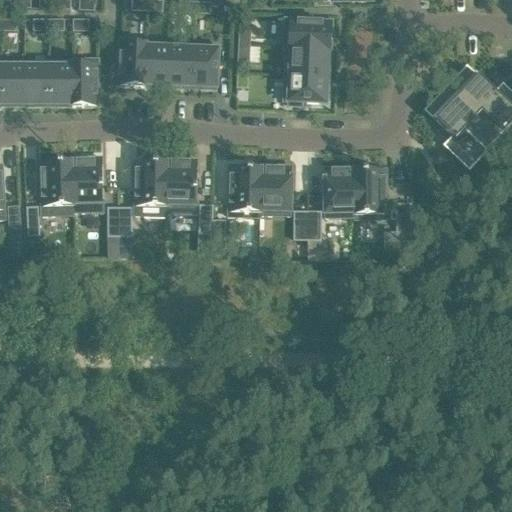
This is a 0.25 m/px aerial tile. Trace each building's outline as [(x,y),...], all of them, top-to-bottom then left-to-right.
[(15,0),(15,10),(31,11),(31,0),(15,0)] [(55,12),(55,0),(53,0),(39,0),(39,11),(55,12)] [(55,0),(55,12),(70,13),(71,1),(55,0)] [(95,2),(79,1),(79,13),(95,14),(95,2)] [(132,3),(132,14),(145,14),(147,14),(147,3),(146,3),(132,3)] [(147,3),(147,14),(162,15),(163,4),(147,3)] [(180,5),(180,16),(193,16),(195,16),(195,5),(193,5),(180,5)] [(195,5),(195,16),(210,17),(211,6),(195,5)] [(285,50),(285,51),(330,53),(332,23),(289,21),(288,50),(285,50)] [(1,22),(1,34),(16,34),(16,22),(1,22)] [(49,34),(49,22),(33,22),(33,34),(49,34)] [(49,22),(49,34),(64,34),(64,22),(49,22)] [(89,22),(73,22),(73,34),(89,34),(89,22)] [(238,49),(250,49),(251,34),(238,33),(238,49)] [(121,41),(119,88),(144,89),(146,42),(121,41)] [(146,42),(144,89),(144,88),(168,89),(169,46),(146,45),(146,42)] [(169,46),(168,89),(192,90),(193,47),(169,46)] [(193,47),(192,90),(217,91),(219,48),(193,47)] [(249,65),(250,49),(238,49),(237,65),(249,65)] [(285,51),(284,77),(329,80),(330,53),(285,51)] [(98,64),(73,64),(73,67),(73,111),(97,111),(98,64)] [(1,66),(1,108),(10,108),(10,110),(25,110),(25,66),(1,66)] [(49,66),(25,66),(25,110),(40,111),(40,108),(49,109),(49,66)] [(58,111),(73,111),(73,67),(72,67),(49,66),(49,109),(58,109),(58,111)] [(248,92),(249,76),(236,76),(236,91),(248,92)] [(284,77),(283,105),(286,105),(286,108),(305,109),(305,106),(328,107),(329,80),(284,77)] [(447,107),(433,121),(451,139),(443,148),(451,156),(459,147),(478,164),(511,128),(511,112),(502,102),(511,93),(503,86),(494,95),(475,77),(462,91),(453,83),(438,98),(447,107)] [(100,165),(80,165),(80,168),(70,169),(72,216),(102,215),(100,165)] [(197,167),(176,166),(176,170),(166,169),(165,217),(195,218),(197,167)] [(72,216),(70,169),(40,170),(41,220),(70,219),(70,216),(72,216)] [(165,217),(166,169),(136,169),(134,219),(163,220),(163,217),(165,217)] [(291,170),(271,169),(271,172),(260,172),(259,220),(290,220),(291,170)] [(345,170),(324,170),(325,221),(355,220),(355,222),(356,222),(355,173),(345,173),(345,170)] [(259,220),(260,172),(230,171),(229,222),(257,223),(257,220),(259,220)] [(385,172),(355,173),(356,222),(386,222),(385,172)] [(410,233),(409,206),(396,207),(396,233),(410,233)] [(199,238),(212,238),(212,224),(213,210),(200,209),(199,238)] [(39,239),(37,211),(26,212),(28,240),(39,239)] [(22,246),(20,212),(8,213),(10,247),(22,246)] [(108,240),(119,240),(119,212),(108,212),(108,240)] [(119,212),(119,240),(131,240),(131,212),(119,212)] [(294,214),(293,241),(306,241),(306,214),(294,214)] [(306,241),(306,264),(328,264),(328,253),(321,253),(321,241),(319,241),(319,214),(306,214),(306,241)] [(212,238),(211,244),(225,245),(225,225),(212,224),(212,238)]
